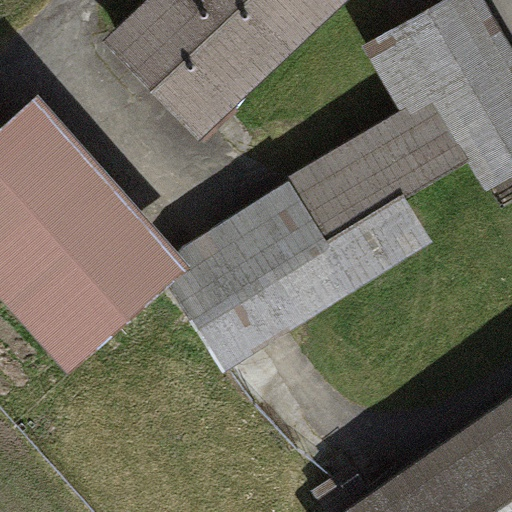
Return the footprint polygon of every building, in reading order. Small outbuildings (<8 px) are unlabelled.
[(142,0),(101,39),(197,139),(344,0),(142,0)] [(511,46),(484,0),(440,0),(364,46),(402,108),(286,177),(289,182),(324,239),(404,192),(408,197),(468,161),(487,191),(511,176),(511,46)] [(33,93),(0,123),(0,301),(65,373),(166,283),(187,263),(175,250),(33,93)] [(324,239),(289,182),(175,250),(187,263),(166,283),(219,372),(435,244),(408,197),(404,192),(324,239)] [(342,511),(511,511),(511,391),(340,510),(342,511)]
